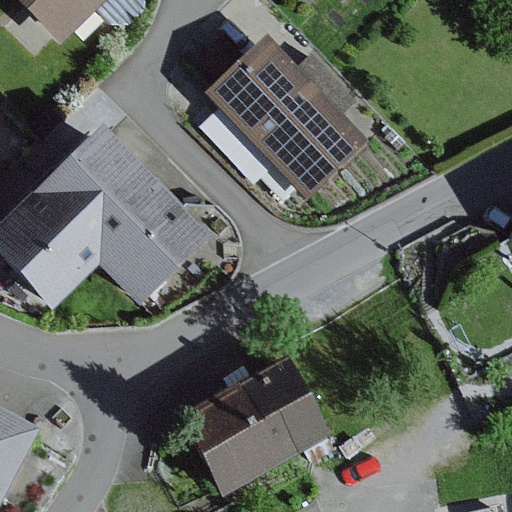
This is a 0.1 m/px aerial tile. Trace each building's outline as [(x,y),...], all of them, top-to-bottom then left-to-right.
[(106,0),(9,0),(57,48),(106,0)] [(265,38),(200,98),(300,205),(362,147),(336,120),(353,105),(308,57),(294,70),(265,38)] [(97,130),(63,164),(97,198),(96,272),(139,314),(210,242),(97,130)] [(97,198),(63,164),(0,226),(0,267),(49,317),(96,272),(97,198)] [(511,239),(497,247),(511,276),(511,239)] [(287,364),(185,420),(225,494),(328,439),(287,364)] [(0,502),(36,434),(0,415),(0,502)]
